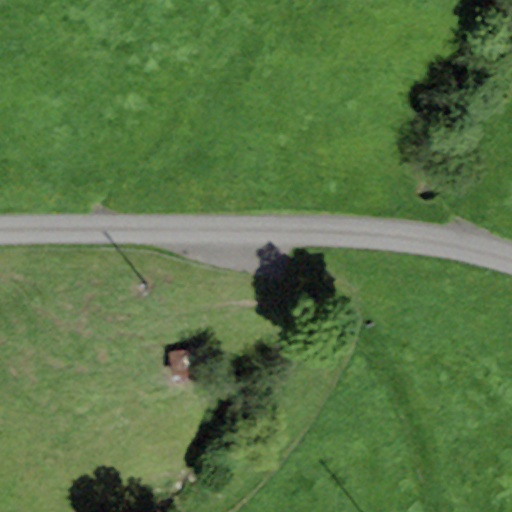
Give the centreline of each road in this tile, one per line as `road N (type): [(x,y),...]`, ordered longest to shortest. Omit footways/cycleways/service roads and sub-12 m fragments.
road 1 (track): [(0,230),(243,226),(418,238),(511,259)]
road 2 (track): [(435,511),(393,357),(363,312),(324,275),(249,251),(243,226)]
